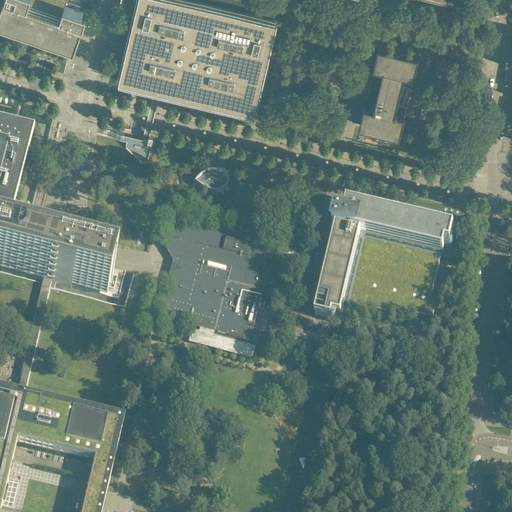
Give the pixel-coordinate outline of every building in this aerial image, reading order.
[(4,0),(0,11),(0,25),(2,26),(69,49),(73,51),(74,51),(75,48),(83,25),(87,14),(65,6),(67,0),(4,0)] [(259,90),(269,49),(273,34),(276,20),(189,0),(138,0),(138,2),(134,17),(119,79),(143,85),(148,86),(153,87),(156,88),(162,90),(254,112),(259,93),(259,90)] [(356,40),(354,39),(306,28),(303,39),(355,51),(358,40),(356,40)] [(379,45),(374,65),(374,66),(375,66),(366,104),(365,104),(361,120),(360,125),(361,126),(400,135),(405,114),(407,104),(398,102),(402,83),(412,85),(414,75),(419,54),(379,45)] [(422,107),(419,117),(426,119),(428,109),(422,107)] [(0,213),(11,216),(15,199),(33,131),(0,122),(0,213)] [(127,139),(127,140),(126,143),(126,145),(141,160),(142,160),(142,161),(143,161),(144,161),(145,161),(146,160),(147,160),(148,159),(148,158),(148,157),(151,145),(140,142),(140,141),(139,140),(138,139),(137,139),(136,139),(135,139),(134,139),(133,140),(132,140),(132,141),(127,139)] [(216,172),(214,172),(213,175),(211,174),(209,174),(207,174),(205,174),(204,174),(202,174),(200,175),(198,176),(197,177),(196,177),(196,178),(192,181),(194,183),(192,185),(194,186),(195,187),(197,188),(199,189),(201,190),(202,191),(206,193),(209,194),(212,195),(222,196),(224,193),(227,192),(228,191),(229,190),(230,189),(231,188),(231,187),(231,186),(231,185),(231,184),(231,183),(231,182),(231,181),(230,180),(230,179),(227,176),(226,175),(224,174),(223,174),(221,173),(220,172),(217,172),(216,172)] [(334,226),(332,225),(332,226),(336,227),(315,315),(331,319),(332,315),(341,317),(344,304),(349,305),(348,307),(370,312),(371,310),(390,314),(391,312),(411,317),(411,314),(432,319),(436,306),(430,304),(441,257),(439,257),(440,252),(443,253),(445,244),(450,245),(454,229),(347,203),(345,208),(344,213),(336,211),(336,212),(337,213),(334,226)] [(162,302),(158,318),(173,322),(173,320),(201,327),(200,329),(199,333),(192,331),(188,343),(252,360),(255,348),(213,336),(214,333),(258,344),(260,334),(260,333),(250,331),(253,320),(255,321),(261,298),(262,292),(260,292),(265,273),(267,274),(275,244),(266,241),(265,243),(260,241),(254,240),(175,219),(174,223),(170,222),(165,243),(168,244),(167,248),(171,248),(170,252),(173,253),(172,256),(176,257),(175,261),(178,262),(178,265),(181,266),(180,269),(179,268),(175,286),(168,284),(163,302),(162,302)] [(0,268),(43,279),(47,280),(51,281),(51,282),(106,297),(107,293),(113,268),(76,259),(77,251),(86,254),(86,253),(71,249),(56,245),(56,246),(59,247),(57,254),(12,242),(5,240),(0,238),(0,268)] [(280,245),(275,265),(297,270),(302,250),(280,245)] [(43,279),(15,392),(19,393),(23,394),(51,282),(51,281),(47,280),(43,279)] [(23,394),(19,393),(15,392),(0,388),(0,511),(101,511),(107,491),(124,418),(23,394)]
